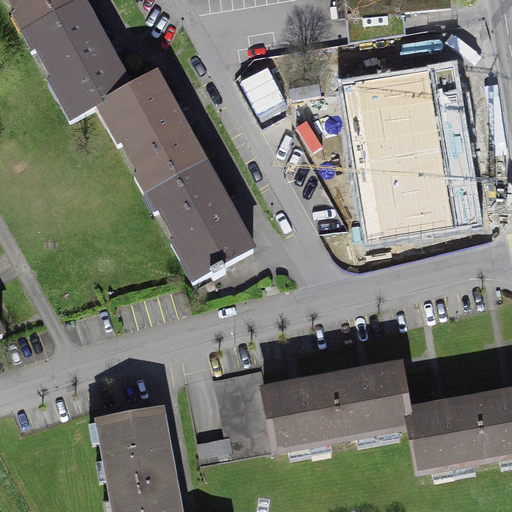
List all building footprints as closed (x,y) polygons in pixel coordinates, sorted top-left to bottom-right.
[(2,0),(23,37),(79,6),(75,0),(2,0)] [(345,0),(348,24),(449,14),(448,0),(345,0)] [(127,93),(79,6),(23,37),(71,123),(96,109),(127,93)] [(452,73),(339,91),(364,247),(477,229),(452,73)] [(154,78),(127,93),(96,109),(146,198),(203,167),(154,78)] [(251,255),(203,167),(146,198),(194,286),(251,255)] [(343,447),(413,435),(410,420),(401,370),(332,382),(343,447)] [(269,459),(343,447),(332,382),(258,394),(269,459)] [(511,403),(477,409),(487,467),(511,462),(511,403)] [(102,496),(178,482),(164,408),(88,422),(102,496)] [(420,478),(487,467),(477,409),(410,420),(413,435),(420,478)] [(183,511),(178,482),(102,496),(104,511),(183,511)]
